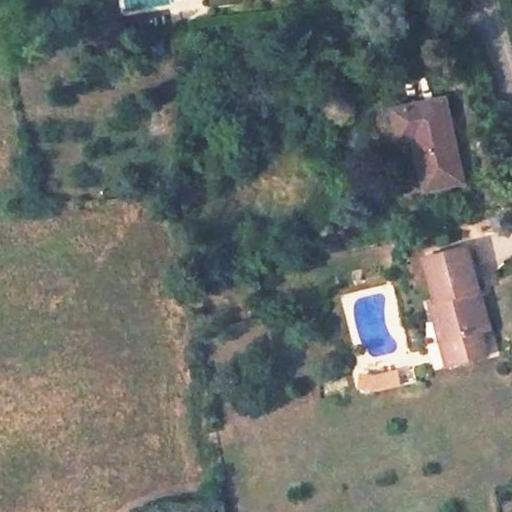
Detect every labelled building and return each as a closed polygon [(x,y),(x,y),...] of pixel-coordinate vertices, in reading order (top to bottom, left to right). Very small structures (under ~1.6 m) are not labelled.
[(462,193),(447,109),(394,118),(399,147),(413,147),(423,199),(462,193)] [(481,314),(472,270),(430,278),(446,358),(440,363),(443,384),(482,377),(477,353),(471,315),(481,314)] [(488,351),(481,314),(471,315),(477,353),(488,351)] [(363,390),(402,387),(400,369),(361,373),(363,390)] [(444,391),(483,384),(482,377),(443,384),(444,391)] [(376,408),(373,394),(364,391),(360,404),(376,408)] [(397,404),(394,391),(374,395),(376,408),(397,404)]
